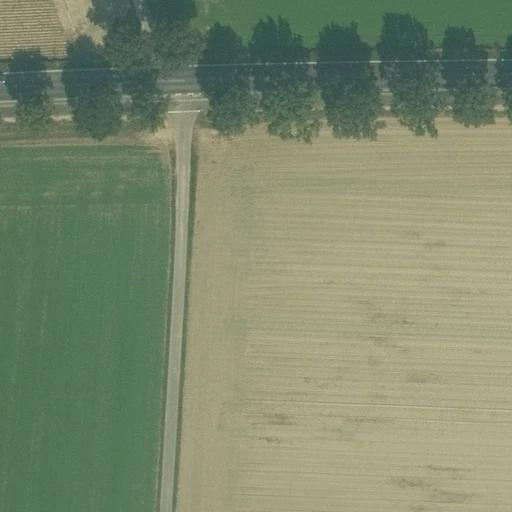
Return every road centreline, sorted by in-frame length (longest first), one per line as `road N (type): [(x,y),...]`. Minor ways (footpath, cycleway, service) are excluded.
road 1 (unclassified): [(164,511),(184,178),(168,79)]
road 2 (tertiary): [(511,76),(168,79)]
road 3 (tertiary): [(168,79),(0,88)]
